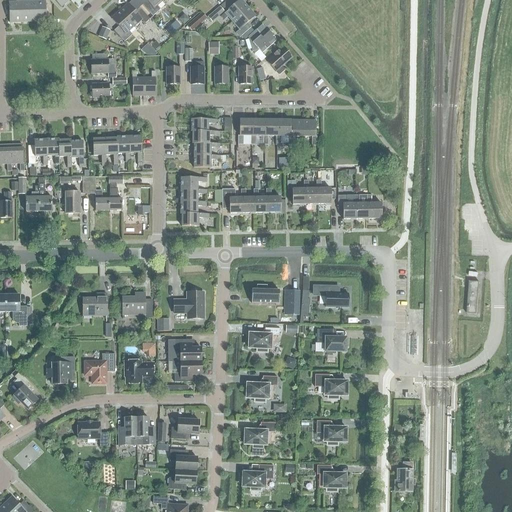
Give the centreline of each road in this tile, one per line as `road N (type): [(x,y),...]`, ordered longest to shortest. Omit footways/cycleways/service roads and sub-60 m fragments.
road 1 (unclassified): [(395,364),(386,346),(381,255),(224,252)]
road 2 (unclassified): [(487,0),(470,165),(495,250)]
road 3 (residential): [(0,444),(92,400),(218,399)]
road 4 (unclassified): [(395,364),(452,372),(480,360),(497,325),(495,250)]
road 5 (residential): [(154,111),(179,98),(300,100),(309,91),(294,74)]
road 6 (unclassified): [(157,253),(0,255)]
road 7 (unclassified): [(383,511),(385,384),(395,364)]
road 8 (residential): [(218,399),(224,252)]
road 9 (residential): [(157,253),(154,111)]
road 10 (residential): [(70,113),(69,32),(100,0)]
